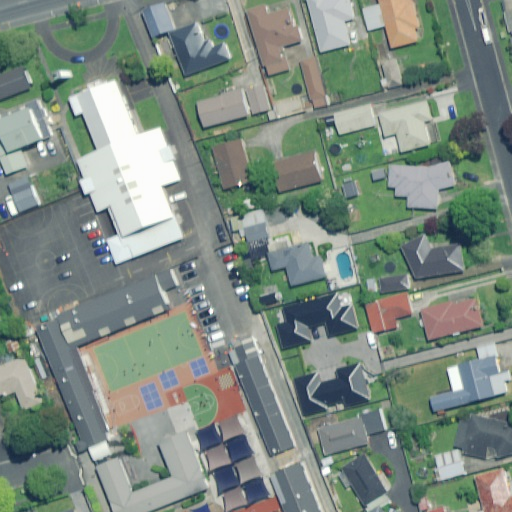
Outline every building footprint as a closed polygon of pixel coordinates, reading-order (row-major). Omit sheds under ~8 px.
[(354,20),(348,0),(307,0),(321,53),(350,45),(344,22),(354,20)] [(409,2),(408,0),(379,0),(381,6),(363,10),(369,32),(386,27),(392,49),(419,42),(416,29),(419,28),(412,1),(409,2)] [(511,0),(501,0),(510,33),(511,32),(511,0)] [(213,46),(211,40),(206,42),(200,23),(175,31),(166,2),(143,10),(152,38),(170,33),(185,79),(233,63),(226,41),(213,46)] [(282,48),(301,42),(290,4),(268,11),(266,5),(246,11),(266,78),(288,71),(282,48)] [(381,63),(386,78),(381,80),(384,90),(390,89),(404,84),(396,58),(381,63)] [(327,106),(315,61),(301,65),(313,110),(327,106)] [(143,132),(120,78),(81,95),(102,147),(80,156),(102,208),(115,202),(130,236),(184,213),(170,182),(186,175),(164,123),(143,132)] [(244,90),(251,116),(270,111),(263,85),(244,90)] [(251,116),(244,90),(198,103),(205,129),(251,116)] [(0,114),(0,158),(7,177),(31,169),(23,148),(51,138),(38,102),(0,114)] [(432,121),(428,103),(373,117),(370,105),(334,115),(339,136),(381,125),(385,138),(397,135),(402,153),(431,145),(425,122),(432,121)] [(253,182),(239,138),(211,147),(224,191),(253,182)] [(321,182),(313,152),(274,163),(282,193),(321,182)] [(440,162),(441,156),(430,155),(429,168),(390,166),(388,187),(396,187),(396,196),(409,197),(408,208),(439,210),(440,188),(452,189),(454,163),(440,162)] [(386,179),(384,169),(370,171),(372,181),(386,179)] [(38,206),(27,178),(8,185),(19,213),(38,206)] [(261,226),(242,232),(247,248),(266,242),(261,226)] [(462,244),(434,248),(428,233),(400,245),(416,279),(467,272),(462,244)] [(267,242),(271,254),(268,254),(273,271),(287,268),(292,287),(326,278),(321,257),(314,259),(310,243),(293,248),(289,236),(267,242)] [(179,286),(174,274),(37,329),(88,453),(114,442),(76,348),(172,310),(164,292),(179,286)] [(411,289),(409,274),(379,278),(381,293),(411,289)] [(412,315),(406,294),(369,304),(377,334),(398,328),(396,319),(412,315)] [(482,329),(476,299),(421,311),(428,341),(482,329)] [(357,364),(346,324),(298,337),(310,378),(357,364)] [(321,511),(253,336),(233,344),(236,351),(231,352),(272,456),(266,459),(287,511),(321,511)] [(502,374),(494,346),(478,351),(480,359),(447,368),(454,392),(430,398),(434,413),(508,393),(505,382),(511,380),(509,372),(502,374)] [(42,405),(25,358),(0,367),(0,398),(16,392),(23,411),(42,405)] [(321,408),(312,378),(291,383),(299,414),(321,408)] [(386,430),(380,410),(339,422),(339,424),(318,430),(325,457),(369,444),(367,436),(386,430)] [(490,461),(511,455),(511,421),(472,413),(470,423),(462,421),(457,447),(465,449),(463,456),(490,461)] [(225,435),(227,442),(233,439),(243,435),(250,434),(247,431),(244,426),(242,420),(241,414),(239,416),(232,419),(225,422),(219,422),(222,427),(225,435)] [(203,445),(204,452),(209,448),(214,446),(221,443),(227,442),(225,440),(222,436),(219,429),(218,423),(214,427),(208,430),(201,431),(197,430),(199,432),(201,438),(203,445)] [(153,511),(211,490),(188,432),(160,443),(173,477),(132,494),(118,459),(97,468),(114,511),(153,511)] [(235,464),(235,465),(236,464),(240,461),(245,459),(252,456),(258,455),(256,453),(253,449),(250,442),(249,436),(245,440),(239,443),(232,444),(228,443),(230,445),(232,451),(234,458),(235,461),(235,464)] [(211,451),(206,452),(210,457),(212,463),(213,473),(218,469),(227,466),(235,464),(235,461),(232,459),(228,453),(227,447),(226,444),(222,447),(218,449),(211,451)] [(438,468),(434,469),(437,483),(466,475),(459,451),(435,457),(438,468)] [(367,511),(373,511),(381,507),(391,502),(386,494),(389,492),(367,452),(339,468),(343,473),(338,475),(345,488),(352,484),(367,511)] [(243,479),(244,485),(248,483),(253,481),(261,478),(267,477),(262,471),(260,465),(259,456),(250,461),(242,464),(236,464),(240,470),(243,479)] [(221,488),(222,495),(227,490),(232,488),(238,486),(244,485),(242,483),(239,478),(236,472),(235,465),(231,470),(225,472),(219,474),(215,473),(216,475),(219,480),(221,488)] [(511,511),(511,495),(511,496),(505,470),(476,476),(484,511),(478,511),(511,511)] [(252,504),(252,507),(257,503),(262,501),(268,498),(275,497),(273,495),(269,491),(266,484),(266,478),(261,482),(255,485),(249,486),(245,485),(247,487),(249,493),(251,500),(252,504)] [(229,508),(228,511),(231,511),(234,510),(240,507),(246,506),(252,504),(248,500),(245,496),(244,490),(244,487),(239,490),(234,492),(227,494),(224,494),(226,497),(228,503),(229,508)]
